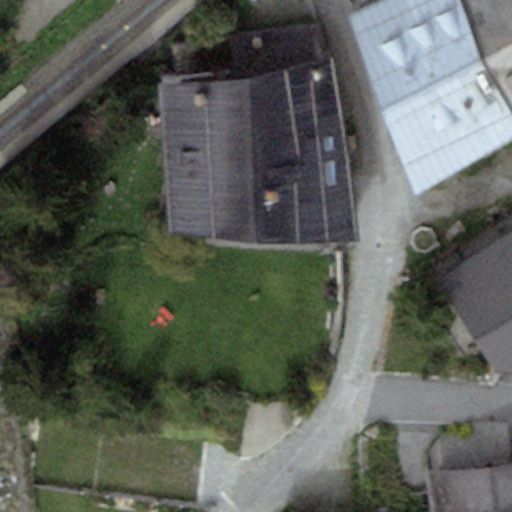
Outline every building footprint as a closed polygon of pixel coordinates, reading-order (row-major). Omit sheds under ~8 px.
[(511,101),(460,0),(385,0),(349,18),(414,193),(511,133),(511,101)] [(511,0),(460,0),(511,101),(511,0)] [(239,74),(160,82),(174,232),(358,240),(354,170),(334,55),(328,56),(317,21),(238,36),(239,74)] [(511,230),(440,279),(502,369),(511,368),(511,230)] [(511,511),(511,460),(427,472),(432,511),(511,511)]
